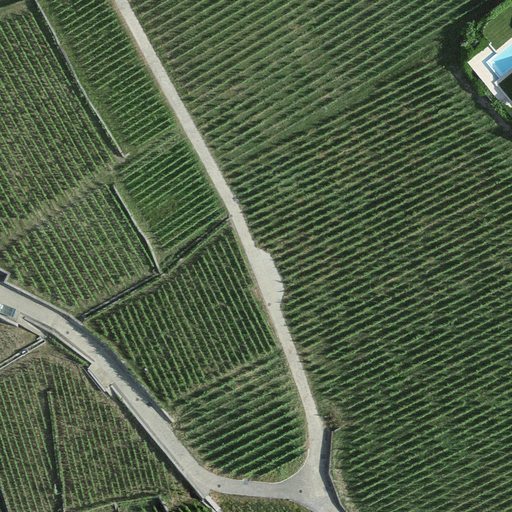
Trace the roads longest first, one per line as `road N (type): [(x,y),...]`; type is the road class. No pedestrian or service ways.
road 1 (track): [(123,0),(218,176),(315,414),(315,494)]
road 2 (track): [(0,293),(57,320),(101,356),(214,487)]
